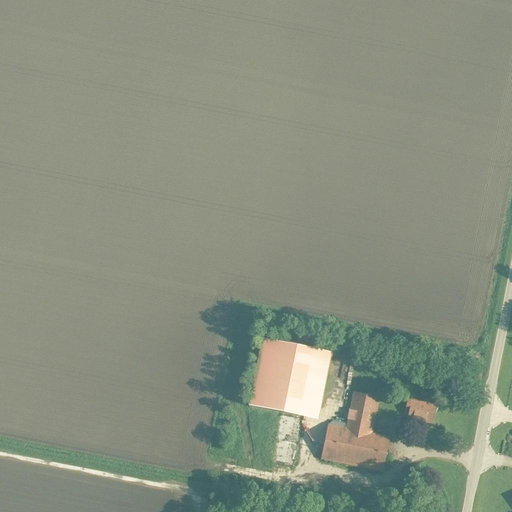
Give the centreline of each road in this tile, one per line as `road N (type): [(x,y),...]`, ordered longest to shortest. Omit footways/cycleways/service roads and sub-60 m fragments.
road 1 (unclassified): [(466,511),(511,262)]
road 2 (unknown): [(397,431),(381,465),(317,458),(310,453),(317,413),(323,405),(341,407)]
